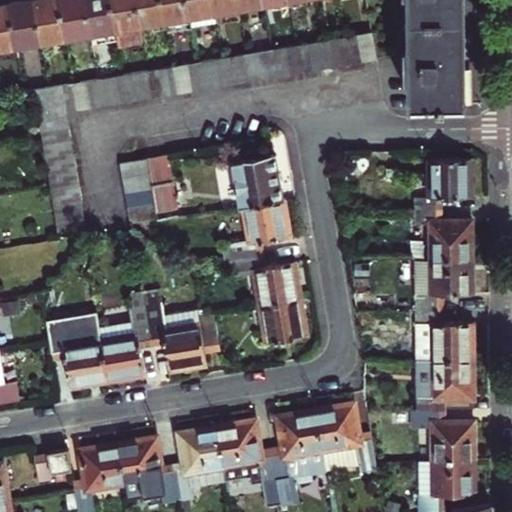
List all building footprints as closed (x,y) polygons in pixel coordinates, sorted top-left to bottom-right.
[(34,0),(17,0),(9,1),(17,45),(41,41),(34,0)] [(59,0),(34,0),(41,41),(66,37),(59,0)] [(85,0),(59,0),(66,37),(91,32),(85,0)] [(110,0),(85,0),(91,32),(116,28),(110,0)] [(136,0),(110,0),(116,28),(118,39),(119,44),(143,40),(140,24),(136,0)] [(161,0),(136,0),(140,24),(152,22),(165,20),(161,0)] [(186,0),(161,0),(165,20),(189,16),(186,0)] [(212,0),(186,0),(189,16),(214,11),(212,0)] [(237,0),(212,0),(214,11),(239,7),(237,0)] [(290,0),(281,0),(266,3),(267,10),(291,6),(290,0)] [(462,0),(413,0),(414,55),(406,55),(406,66),(414,66),(415,104),(439,104),(440,108),(447,108),(447,104),(464,103),(463,61),(462,0)] [(9,1),(0,2),(0,47),(17,45),(9,1)] [(214,11),(216,22),(241,18),(239,7),(214,11)] [(214,11),(189,16),(191,27),(216,22),(214,11)] [(166,27),(165,20),(152,22),(153,29),(166,27)] [(116,28),(91,32),(93,43),(118,39),(116,28)] [(66,111),(376,58),(372,32),(34,89),(59,234),(85,230),(66,111)] [(43,51),(68,47),(66,37),(41,41),(43,51)] [(23,83),(24,90),(31,89),(30,82),(23,83)] [(148,157),(157,212),(178,209),(169,153),(148,157)] [(241,206),(244,206),(283,199),(275,155),(234,162),(241,206)] [(157,212),(148,157),(120,163),(130,222),(158,218),(157,212)] [(414,196),(415,209),(441,209),(441,197),(470,196),(470,158),(430,158),(431,196),(414,196)] [(291,248),(283,199),(244,206),(249,239),(228,243),(231,258),(291,248)] [(431,223),(432,259),(471,259),(471,221),(441,221),(441,209),(415,209),(415,223),(431,223)] [(291,248),(231,258),(228,259),(231,276),(255,272),(260,304),(299,298),(291,248)] [(415,260),(416,308),(443,308),(442,294),(472,293),(471,259),(432,259),(415,260)] [(160,288),(144,291),(153,344),(165,342),(169,369),(207,362),(205,351),(220,349),(214,313),(199,316),(200,323),(167,329),(165,314),(160,288)] [(129,306),(131,321),(133,334),(102,339),(108,379),(145,373),(140,346),(153,344),(144,291),(130,293),(132,305),(129,306)] [(306,335),(299,298),(260,304),(267,341),(306,335)] [(19,301),(4,303),(5,313),(21,311),(19,301)] [(443,322),(443,308),(416,308),(417,360),(473,359),(472,321),(443,322)] [(165,314),(167,329),(200,323),(199,316),(197,309),(165,314)] [(131,321),(99,326),(102,339),(133,334),(131,321)] [(70,385),(108,379),(102,339),(67,345),(65,331),(64,326),(48,328),(54,358),(66,356),(70,385)] [(65,331),(67,345),(102,339),(99,326),(65,331)] [(473,397),(473,359),(417,360),(418,410),(444,409),(444,397),(473,397)] [(0,403),(19,400),(16,381),(4,382),(0,382),(0,403)] [(359,433),(354,403),(316,409),(323,447),(356,441),(359,463),(360,470),(376,467),(370,431),(359,433)] [(326,469),(323,447),(316,409),(278,416),(283,446),(272,448),(280,503),(280,504),(300,501),(297,483),(314,480),(313,474),(327,472),(326,469)] [(434,427),(435,458),(474,458),(474,421),(445,422),(444,409),(418,410),(412,410),(412,427),(434,427)] [(266,506),(280,503),(272,448),(260,450),(255,420),(217,426),(223,464),(225,478),(225,479),(250,475),(251,483),(262,481),(266,506)] [(189,469),(223,464),(217,426),(179,432),(184,461),(173,463),(179,500),(193,497),(191,484),(189,469)] [(157,436),(118,443),(125,482),(129,503),(166,495),(168,502),(179,500),(173,463),(161,465),(157,436)] [(326,469),(359,463),(356,441),(323,447),(326,469)] [(95,511),(92,487),(125,482),(118,443),(80,449),(85,478),(73,479),(78,511),(95,511)] [(69,448),(48,452),(52,473),(73,469),(69,448)] [(53,478),(52,473),(48,452),(34,455),(39,480),(53,478)] [(475,494),(474,458),(435,458),(435,460),(416,460),(416,510),(445,510),(445,494),(475,494)] [(0,462),(0,501),(8,500),(2,463),(0,462)] [(191,484),(225,478),(223,464),(189,469),(191,484)] [(227,487),(251,483),(250,475),(225,479),(227,487)] [(10,511),(8,500),(0,501),(0,511),(10,511)] [(395,511),(398,504),(386,501),(384,511),(386,511),(395,511)] [(447,511),(492,511),(491,502),(447,510),(447,511)]
